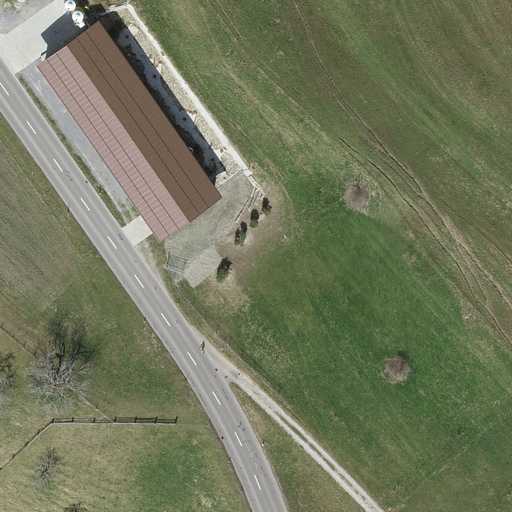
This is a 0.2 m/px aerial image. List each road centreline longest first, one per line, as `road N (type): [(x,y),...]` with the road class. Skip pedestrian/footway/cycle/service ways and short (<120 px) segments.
road 1 (tertiary): [(0,83),(191,357),(269,511)]
road 2 (track): [(191,357),(232,372),(375,511)]
